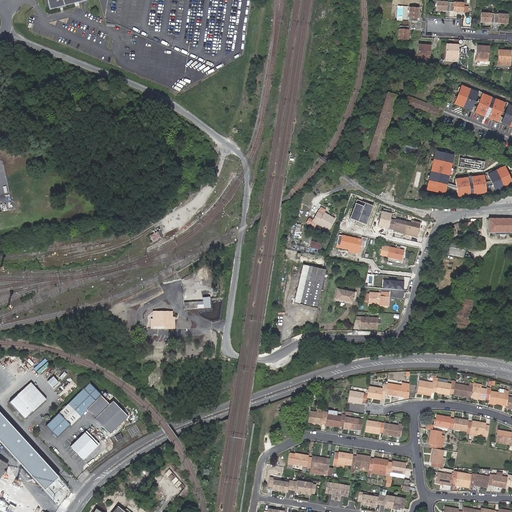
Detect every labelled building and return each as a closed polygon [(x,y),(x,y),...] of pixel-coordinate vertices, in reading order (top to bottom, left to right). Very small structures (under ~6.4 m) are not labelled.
[(436,0),(436,10),(462,11),(463,1),(441,0),(436,0)] [(419,6),(409,6),(409,20),(418,20),(419,6)] [(508,13),(482,11),(482,21),(496,22),(508,23),(508,13)] [(409,26),(399,25),(399,39),(409,39),(409,26)] [(431,44),(419,43),(419,58),(430,58),(431,44)] [(447,58),(450,58),(456,58),(459,58),(459,44),(447,44),(447,58)] [(487,60),(489,60),(489,46),(477,45),(477,59),(482,59),(487,60)] [(511,51),(500,50),(499,63),(511,64),(511,51)] [(478,92),(461,86),(454,104),(471,110),(478,92)] [(388,92),(366,159),(375,162),(397,96),(388,92)] [(505,103),(482,94),(474,112),(497,121),(505,103)] [(442,115),(445,108),(444,107),(441,106),(440,109),(402,96),(400,101),(442,115)] [(511,105),(508,104),(501,123),(511,127),(511,105)] [(454,155),(435,151),(426,190),(444,195),(454,155)] [(458,166),(484,169),(484,160),(459,158),(458,166)] [(511,182),(504,166),(487,174),(495,192),(511,184),(511,182)] [(483,175),(471,177),(473,195),(486,193),(483,175)] [(467,177),(454,179),(457,197),(470,195),(467,177)] [(365,225),(371,206),(355,200),(348,219),(365,225)] [(328,230),(334,219),(324,213),(323,215),(317,211),(313,220),(309,218),(306,222),(314,227),(316,223),(328,230)] [(390,213),(379,211),(376,225),(386,227),(390,213)] [(511,218),(505,218),(487,219),(487,232),(511,232),(511,218)] [(419,225),(394,220),(394,221),(388,220),(386,228),(392,229),(392,231),(416,236),(419,225)] [(157,231),(149,235),(152,241),(160,237),(157,231)] [(360,240),(337,235),(334,247),(357,252),(360,240)] [(299,239),(288,238),(287,247),(298,248),(299,239)] [(319,250),(321,244),(312,241),(310,247),(319,250)] [(386,257),(401,260),(403,251),(399,249),(400,247),(396,246),(396,249),(382,245),(380,255),(386,257)] [(463,257),(465,250),(445,246),(444,254),(463,257)] [(301,304),(310,266),(303,265),(294,302),(301,304)] [(316,308),(325,270),(310,266),(301,304),(316,308)] [(384,280),(383,289),(404,291),(405,282),(384,280)] [(333,297),(344,300),(345,290),(336,287),(333,297)] [(345,290),(344,300),(349,301),(352,292),(345,290)] [(379,306),(387,307),(388,293),(380,293),(380,294),(369,293),(368,303),(378,304),(379,304),(379,306)] [(182,317),(160,318),(160,327),(182,326),(182,317)] [(377,318),(360,317),(359,327),(377,328),(377,318)] [(55,376),(48,381),(54,388),(60,383),(55,376)] [(434,392),(436,381),(432,381),(432,383),(417,380),(415,391),(430,393),(430,392),(434,393),(434,392)] [(453,394),(455,384),(450,383),(450,384),(436,381),(434,392),(448,394),(448,393),(453,394)] [(46,399),(31,382),(9,402),(24,419),(46,399)] [(400,384),(386,382),(385,387),(385,393),(399,395),(399,394),(402,394),(404,384),(400,383),(400,384)] [(58,436),(101,394),(90,383),(47,425),(58,436)] [(469,386),(455,384),(453,394),(467,396),(469,386)] [(381,388),(368,386),(367,391),(366,396),(380,398),(380,397),(384,398),(385,393),(385,387),(382,386),(381,388)] [(490,391),(491,388),(487,387),(487,389),(481,388),(473,386),(471,397),(485,399),(485,398),(489,399),(490,391)] [(362,392),(349,389),(347,400),(361,403),(361,401),(365,402),(366,396),(367,391),(363,390),(362,392)] [(507,396),(508,391),(505,391),(504,393),(498,392),(490,391),(489,399),(489,401),(497,402),(503,403),(503,402),(506,403),(507,396)] [(110,405),(102,396),(88,409),(97,418),(110,405)] [(129,416),(114,401),(110,405),(97,418),(111,433),(129,416)] [(326,414),(326,412),(323,411),(322,413),(316,412),(308,411),(306,421),(321,424),(321,422),(325,423),(326,414)] [(59,477),(0,412),(0,440),(45,490),(59,477)] [(451,432),(452,428),(454,418),(450,417),(450,416),(436,413),(434,424),(447,427),(446,432),(451,432)] [(326,414),(325,423),(324,424),(339,426),(339,425),(343,425),(344,417),(344,415),(340,414),(340,416),(326,414)] [(342,427),(360,430),(362,419),(344,417),(343,425),(342,427)] [(466,432),(470,433),(470,431),(471,422),(468,422),(468,420),(454,417),(454,418),(452,428),(466,430),(466,432)] [(366,420),(364,430),(378,432),(378,431),(382,431),(383,423),(366,420)] [(484,435),(487,436),(489,426),(486,425),(486,423),(472,420),(471,422),(470,431),(484,433),(484,435)] [(383,423),(382,431),(382,433),(396,435),(397,434),(400,434),(402,423),(398,423),(398,425),(383,423)] [(428,447),(432,448),(439,449),(440,445),(437,445),(440,430),(432,429),(429,429),(427,443),(429,444),(428,447)] [(511,433),(510,433),(510,431),(496,429),(494,439),(509,442),(508,444),(511,444),(511,433)] [(101,445),(87,431),(71,447),(85,460),(101,445)] [(123,438),(120,433),(114,437),(117,441),(123,438)] [(440,464),(443,449),(439,449),(432,448),(430,462),(431,463),(431,466),(438,467),(441,468),(442,464),(440,464)] [(309,468),(309,466),(311,457),(307,456),(308,455),(293,452),(293,454),(288,453),(286,464),(290,465),(291,465),(292,463),(305,465),(305,467),(309,468)] [(350,465),(351,454),(334,452),(332,465),(336,465),(336,463),(350,465)] [(326,473),(328,460),(329,457),(311,454),(311,457),(309,466),(309,468),(308,470),(326,473)] [(367,468),(369,457),(351,454),(350,465),(349,467),(348,472),(352,473),(353,469),(353,465),(367,468)] [(386,459),(369,457),(367,468),(367,471),(370,471),(371,468),(385,470),(386,461),(386,459)] [(0,480),(10,465),(0,459),(0,480)] [(385,470),(384,475),(384,478),(385,479),(384,485),(389,486),(390,479),(388,479),(388,474),(391,475),(403,476),(404,462),(390,460),(390,461),(386,461),(385,470)] [(453,470),(441,468),(438,467),(435,483),(450,486),(451,482),(453,473),(453,470)] [(453,473),(451,482),(454,483),(469,486),(470,480),(471,476),(453,473)] [(489,476),(471,473),(471,476),(470,480),(474,481),(473,484),(487,487),(487,484),(489,476)] [(487,484),(505,487),(506,485),(507,477),(493,474),(489,473),(489,476),(487,484)] [(280,491),(280,488),(281,482),(278,481),(279,478),(271,477),(269,486),(272,486),(272,489),(280,491)] [(281,482),(280,488),(280,491),(287,492),(288,489),(292,490),(294,481),(285,480),(284,482),(281,482)] [(303,494),(305,482),(297,481),(297,482),(294,481),(292,490),(295,491),(295,492),(303,494)] [(305,482),(303,494),(311,495),(311,493),(315,494),(316,485),(312,485),(313,484),(305,482)] [(328,485),(327,493),(328,494),(329,492),(332,493),(332,494),(331,499),(335,499),(338,484),(334,484),(334,485),(328,485)] [(342,485),(338,484),(335,499),(339,500),(340,496),(340,494),(344,495),(344,496),(347,497),(349,488),(342,487),(342,485)] [(368,506),(370,497),(366,497),(367,495),(359,493),(358,502),(361,503),(361,505),(368,506)] [(368,506),(376,508),(377,505),(381,506),(382,497),(374,496),(374,498),(370,497),(368,506)] [(392,509),(394,500),(391,500),(391,498),(386,497),(386,498),(382,497),(381,506),(385,507),(385,508),(392,509)] [(398,501),(394,500),(392,509),(400,511),(400,509),(404,509),(405,501),(401,501),(401,500),(398,499),(398,501)]
